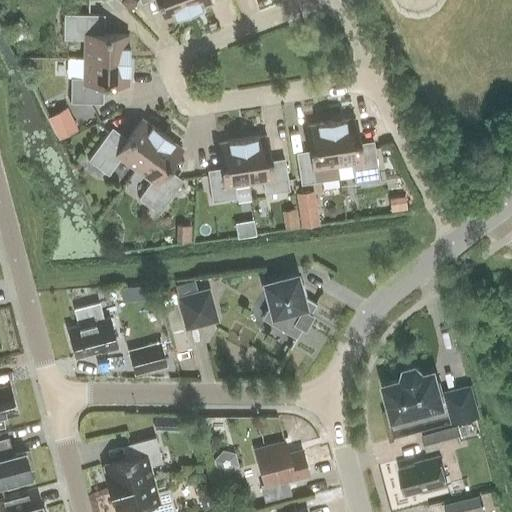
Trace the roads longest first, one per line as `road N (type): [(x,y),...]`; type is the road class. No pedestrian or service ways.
road 1 (residential): [(332,401),(56,402)]
road 2 (residential): [(321,0),(163,61),(180,100),(200,106)]
road 3 (residential): [(0,194),(56,402)]
road 4 (residential): [(332,401),(380,305),(465,239)]
road 5 (residential): [(200,106),(384,80)]
road 6 (residential): [(465,239),(438,210),(384,80)]
